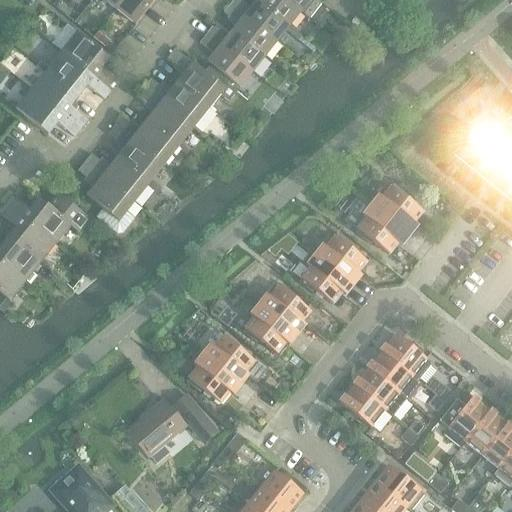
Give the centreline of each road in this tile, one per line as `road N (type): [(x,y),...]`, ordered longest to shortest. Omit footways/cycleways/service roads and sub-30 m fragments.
road 1 (residential): [(511,381),(403,295),(377,299),(299,402),(302,425),(343,480),(325,511)]
road 2 (residential): [(0,186),(23,157),(68,153),(177,17),(212,0)]
